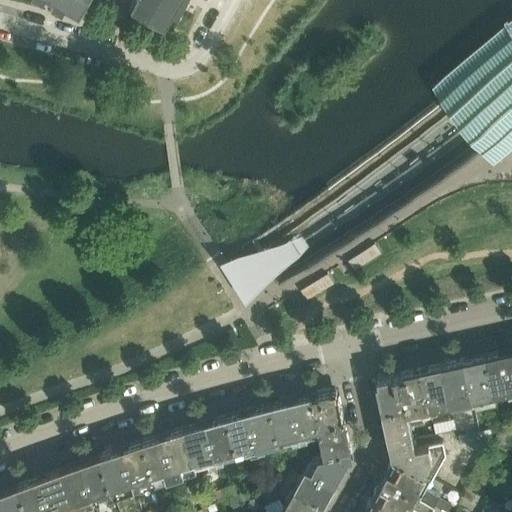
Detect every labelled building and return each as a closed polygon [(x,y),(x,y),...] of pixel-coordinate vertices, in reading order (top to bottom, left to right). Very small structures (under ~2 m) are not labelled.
[(53,0),(52,2),(64,9),(67,4),(81,12),(87,0),(53,0)] [(133,0),(133,1),(167,20),(175,6),(180,9),(180,8),(184,0),(133,0)] [(469,77),(444,97),(485,146),(490,143),(489,141),(491,139),(493,140),(502,133),(511,125),(511,42),(498,54),(469,77)] [(485,146),(444,97),(425,112),(403,129),(366,157),(351,168),(328,185),(253,238),(254,240),(255,239),(263,251),(228,262),(227,263),(247,294),(248,294),(248,295),(273,267),(280,279),(279,280),(281,283),(301,271),(324,256),(352,239),(397,209),(429,187),(447,174),(485,146)] [(382,253),(375,243),(349,260),(355,270),(382,253)] [(335,283),(328,273),(301,289),(308,300),(335,283)] [(511,373),(507,349),(485,353),(494,396),(511,392),(511,373)] [(464,358),(473,401),(494,396),(485,353),(464,358)] [(464,358),(443,363),(452,405),(473,401),(464,358)] [(452,405),(443,363),(421,367),(431,410),(452,405)] [(410,415),(410,414),(431,410),(421,367),(400,372),(410,415)] [(377,383),(390,439),(415,434),(410,414),(410,415),(400,372),(377,377),(379,383),(377,383)] [(338,386),(313,392),(321,434),(326,454),(351,449),(339,392),(339,391),(338,386)] [(313,392),(292,397),(301,439),(321,434),(313,392)] [(292,397),(270,402),(280,444),(301,439),(292,397)] [(270,402),(248,408),(259,450),(280,444),(270,402)] [(227,414),(238,455),(259,450),(248,408),(227,414)] [(511,409),(502,411),(504,420),(511,418),(511,409)] [(238,455),(227,414),(206,419),(218,461),(238,455)] [(185,425),(197,467),(218,461),(206,419),(185,425)] [(433,422),(436,433),(443,432),(441,421),(433,422)] [(436,433),(433,422),(428,423),(430,435),(436,433)] [(496,436),(507,443),(511,434),(511,429),(502,424),(496,436)] [(185,425),(164,432),(177,473),(197,467),(185,425)] [(142,438),(156,480),(177,473),(164,432),(142,438)] [(415,434),(390,439),(393,455),(393,456),(395,457),(427,474),(432,477),(446,450),(444,440),(417,446),(415,434)] [(142,438),(122,445),(135,487),(156,480),(142,438)] [(458,452),(479,464),(486,452),(464,441),(458,452)] [(122,445),(101,452),(115,493),(135,487),(122,445)] [(310,457),(306,464),(334,480),(351,449),(326,454),(310,457)] [(101,452),(80,460),(95,501),(115,493),(101,452)] [(385,476),(435,504),(441,493),(427,485),(425,488),(421,485),(427,474),(395,457),(394,459),(392,459),(389,465),(390,467),(385,476)] [(95,501),(80,460),(59,467),(75,508),(95,501)] [(290,467),(283,463),(277,474),(284,478),(290,467)] [(334,480),(306,464),(295,484),(324,500),(334,480)] [(39,474),(53,511),(65,511),(75,508),(59,467),(39,474)] [(53,511),(39,474),(19,482),(30,511),(53,511)] [(375,493),(374,495),(404,511),(406,511),(413,501),(417,503),(416,505),(428,511),(430,511),(435,504),(385,476),(380,485),(377,486),(374,491),(375,493)] [(278,488),(274,479),(266,482),(270,491),(278,488)] [(0,489),(0,493),(7,511),(30,511),(19,482),(0,489)] [(226,486),(229,496),(239,492),(235,482),(226,486)] [(317,511),(324,500),(295,484),(285,503),(301,511),(317,511)] [(229,496),(226,486),(216,489),(220,500),(229,496)] [(245,490),(238,494),(241,501),(248,498),(245,490)] [(236,493),(229,497),(233,507),(241,504),(236,493)] [(404,511),(374,495),(373,497),(370,498),(368,503),(368,506),(364,511),(404,511)] [(215,503),(209,506),(211,511),(218,508),(215,503)] [(273,511),(301,511),(285,503),(281,509),(273,511)]
